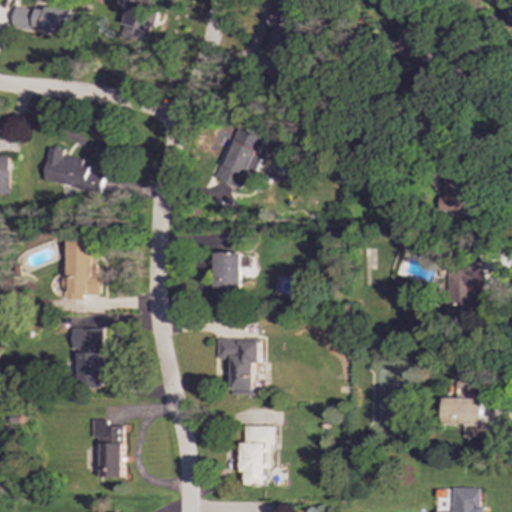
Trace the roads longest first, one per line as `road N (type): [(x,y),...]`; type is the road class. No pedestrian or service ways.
road 1 (residential): [(189,511),(156,249),(178,124),(207,57),(219,0)]
road 2 (residential): [(180,119),(0,87)]
